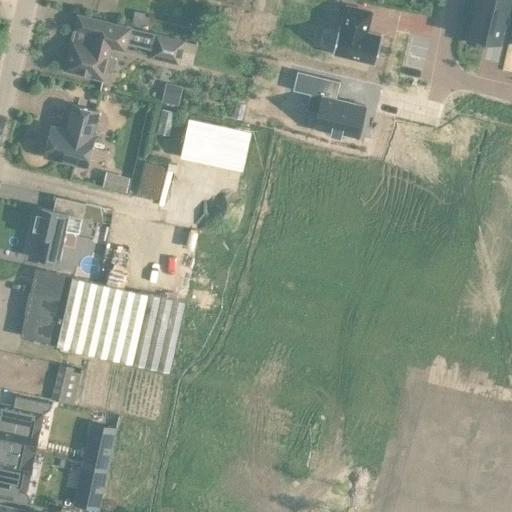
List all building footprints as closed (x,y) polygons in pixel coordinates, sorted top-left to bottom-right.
[(471,13),(465,39),(483,43),(484,35),(497,39),(506,0),(477,0),(478,2),(475,14),(471,13)] [(338,22),(332,50),(374,60),(381,33),(366,29),(371,8),(346,2),(341,23),(338,22)] [(143,11),(132,8),(129,23),(140,25),(143,11)] [(101,76),(103,70),(107,70),(111,68),(114,59),(111,55),(107,53),(109,44),(123,48),(128,25),(101,19),(97,32),(74,26),(64,67),(101,76)] [(183,39),(155,32),(149,54),(177,61),(183,39)] [(321,93),(314,123),(329,127),(328,131),(340,133),(341,130),(356,133),(364,102),(335,95),(339,78),(296,68),(292,87),(321,93)] [(177,103),(181,84),(164,80),(159,99),(177,103)] [(93,134),(91,134),(97,108),(71,102),(65,127),(50,124),(43,154),(85,164),(93,134)] [(263,110),(248,107),(245,120),(259,123),(263,110)] [(187,115),(178,155),(241,168),(249,128),(187,115)] [(139,175),(158,180),(161,165),(143,160),(139,175)] [(127,176),(104,170),(101,183),(124,189),(127,176)] [(35,204),(29,231),(41,234),(36,255),(54,259),(61,227),(77,230),(83,200),(54,194),(52,207),(35,204)] [(59,362),(51,397),(72,402),(79,371),(70,369),(71,365),(59,362)] [(384,395),(379,419),(422,428),(426,405),(434,407),(437,391),(399,384),(397,397),(384,395)] [(40,411),(48,405),(50,399),(13,392),(11,405),(0,402),(0,442),(32,449),(40,411)] [(454,403),(448,433),(486,441),(495,398),(470,393),(468,406),(454,403)] [(511,402),(495,398),(486,441),(511,446),(511,402)] [(379,419),(373,447),(416,456),(422,428),(379,419)] [(430,428),(429,436),(441,438),(442,430),(430,428)] [(86,434),(80,460),(106,465),(111,439),(86,434)] [(32,449),(0,442),(0,494),(29,501),(30,495),(24,486),(32,449)] [(373,447),(367,476),(410,485),(416,456),(373,447)] [(80,460),(71,502),(96,508),(106,465),(80,460)] [(367,476),(362,500),(375,503),(372,511),(412,511),(413,509),(405,508),(410,485),(367,476)] [(419,480),(418,488),(430,491),(431,483),(419,480)] [(436,490),(431,511),(471,511),(474,498),(436,490)] [(474,498),(471,511),(500,511),(502,504),(474,498)] [(0,501),(0,511),(24,511),(26,508),(0,501)]
